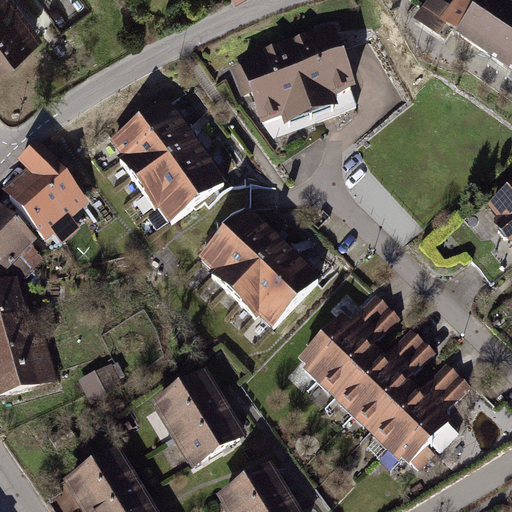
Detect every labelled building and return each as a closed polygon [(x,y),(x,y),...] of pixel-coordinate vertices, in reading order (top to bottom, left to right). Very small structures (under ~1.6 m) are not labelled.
[(13,0),(0,0),(0,67),(41,38),(13,0)] [(435,0),(418,23),(439,37),(447,26),(511,71),(511,10),(497,0),(465,0),(455,15),(435,0)] [(330,34),(241,66),(262,125),(351,93),(330,34)] [(167,109),(114,146),(124,160),(120,163),(156,213),(160,210),(171,225),(224,188),(167,109)] [(52,160),(40,147),(20,165),(29,175),(5,196),(47,243),(61,231),(57,226),(84,203),(49,162),(52,160)] [(511,193),(492,209),(502,221),(500,223),(498,230),(506,240),(508,243),(511,243),(511,193)] [(32,240),(0,211),(0,259),(7,266),(10,269),(13,266),(10,263),(32,240)] [(250,216),(205,262),(217,274),(213,278),(257,321),(261,317),(275,330),(320,284),(250,216)] [(63,238),(68,243),(79,233),(73,228),(63,238)] [(31,273),(25,267),(17,277),(23,282),(31,273)] [(0,288),(0,323),(20,317),(11,286),(0,288)] [(343,319),(300,364),(318,382),(387,310),(377,300),(359,318),(361,320),(353,329),(343,319)] [(318,382),(336,399),(379,354),(369,345),(378,336),(380,338),(398,320),(387,310),(318,382)] [(20,317),(0,323),(0,399),(53,385),(42,344),(28,348),(20,317)] [(379,355),(336,399),(354,417),(424,345),(413,335),(396,354),(398,356),(389,364),(379,355)] [(355,417),(373,434),(416,389),(406,380),(414,371),(416,373),(434,355),(424,345),(355,417)] [(113,370),(81,385),(86,396),(118,381),(113,370)] [(416,389),(373,434),(391,452),(461,380),(450,370),(433,388),(435,390),(426,399),(416,389)] [(205,376),(153,408),(173,441),(225,409),(205,376)] [(392,452),(410,469),(411,468),(420,476),(438,458),(429,450),(433,446),(442,454),(461,435),(451,427),(453,424),(443,415),(451,406),(453,408),(471,390),(461,380),(392,452)] [(225,409),(173,441),(193,473),(225,454),(246,442),(225,409)] [(69,429),(51,439),(59,453),(77,442),(69,429)] [(118,455),(65,487),(80,511),(88,511),(135,484),(118,455)] [(245,486),(220,501),(226,511),(275,511),(292,502),(272,469),(245,486)] [(152,511),(135,484),(88,511),(152,511)] [(298,511),(292,502),(275,511),(298,511)]
